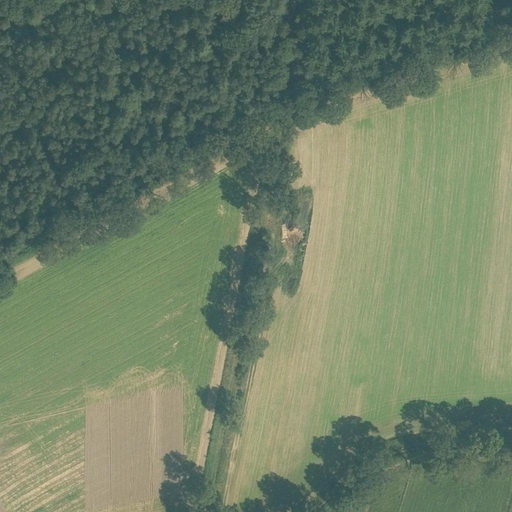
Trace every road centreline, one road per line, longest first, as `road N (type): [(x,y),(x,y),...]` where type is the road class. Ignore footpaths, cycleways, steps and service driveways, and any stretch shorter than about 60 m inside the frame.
road 1 (track): [(289,0),(281,97),(227,378)]
road 2 (track): [(312,511),(364,468),(400,450),(511,445)]
road 3 (track): [(202,511),(227,378)]
